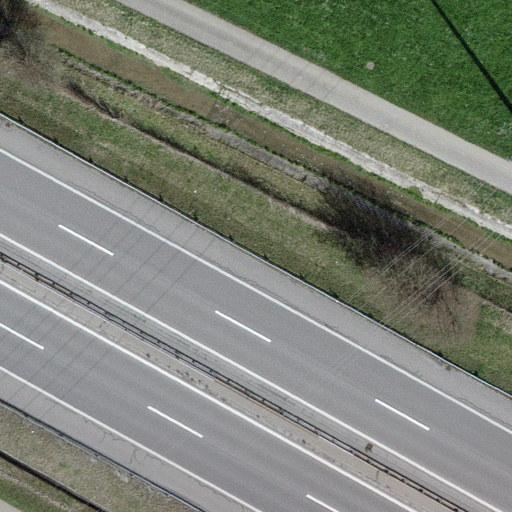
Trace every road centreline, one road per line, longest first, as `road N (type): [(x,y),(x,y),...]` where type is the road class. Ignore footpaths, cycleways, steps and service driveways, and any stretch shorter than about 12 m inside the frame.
road 1 (motorway): [(511,475),(0,191)]
road 2 (track): [(167,0),(511,168)]
road 3 (motorway): [(0,328),(331,511)]
